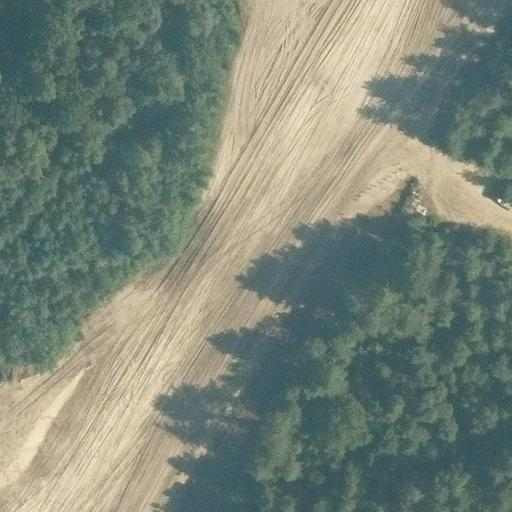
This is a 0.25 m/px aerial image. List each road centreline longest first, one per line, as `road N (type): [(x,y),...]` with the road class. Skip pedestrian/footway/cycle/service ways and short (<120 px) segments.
road 1 (track): [(406,0),(260,218),(87,511)]
road 2 (track): [(511,215),(433,188),(327,118)]
